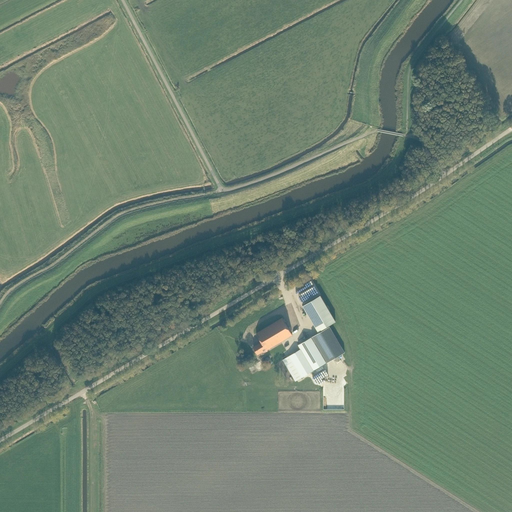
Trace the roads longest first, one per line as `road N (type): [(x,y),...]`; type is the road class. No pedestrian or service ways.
road 1 (unclassified): [(0,440),(511,128)]
road 2 (track): [(0,372),(97,289),(372,185),(386,176),(407,135)]
road 3 (unclassified): [(378,130),(220,188),(122,0)]
road 4 (track): [(91,511),(92,408),(47,333)]
